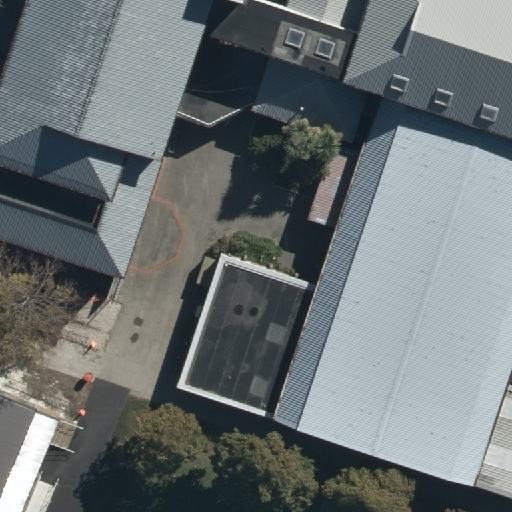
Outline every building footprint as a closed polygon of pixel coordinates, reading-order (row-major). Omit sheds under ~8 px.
[(33,0),(0,103),(0,244),(119,282),(126,284),(160,183),(180,122),(216,4),(246,12),(250,0),(33,0)] [(216,4),(180,122),(211,131),(243,112),(252,115),(353,147),(370,98),(343,89),(373,0),(290,0),(288,10),(258,0),(250,0),(246,12),(216,4)] [(290,0),(258,0),(288,10),(290,0)] [(511,0),(373,0),(343,89),(370,98),(380,101),(511,143),(511,0)] [(511,143),(380,101),(328,261),(319,287),(292,278),(222,254),(220,261),(209,294),(181,375),(176,390),(511,502),(511,143)] [(22,368),(89,392),(111,334),(44,310),(22,368)] [(0,511),(20,511),(57,425),(0,401),(0,511)]
